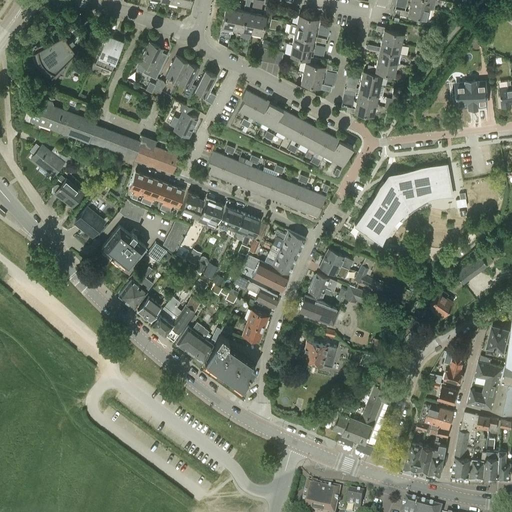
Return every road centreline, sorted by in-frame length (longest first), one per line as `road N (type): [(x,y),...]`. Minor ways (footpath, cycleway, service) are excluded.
road 1 (primary): [(258,425),(138,337),(14,208)]
road 2 (residential): [(378,475),(425,350),(511,300)]
road 3 (residential): [(258,425),(267,339),(319,236)]
road 4 (residential): [(319,236),(181,181)]
road 5 (residential): [(370,143),(511,127)]
road 6 (residential): [(196,36),(82,0)]
